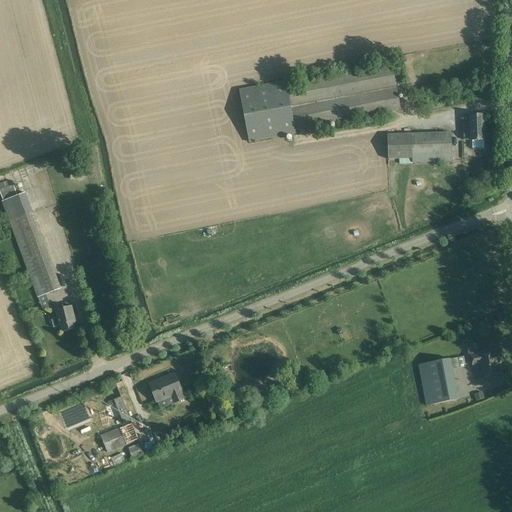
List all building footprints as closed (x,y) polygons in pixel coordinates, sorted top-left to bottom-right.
[(400,110),(391,65),(286,85),(285,81),(239,90),(249,143),(295,134),(295,130),(400,110)] [(470,124),(470,132),(463,132),(463,140),(471,140),(471,141),(484,140),(483,123),(483,115),(470,115),(470,124)] [(452,162),(451,133),(387,135),(388,159),(412,158),(412,163),(452,162)] [(70,176),(84,177),(85,168),(71,167),(70,176)] [(7,182),(0,184),(0,192),(3,200),(2,200),(8,219),(37,296),(60,287),(32,210),(25,191),(16,195),(13,186),(9,187),(7,182)] [(57,318),(51,320),(53,328),(59,326),(61,333),(77,329),(75,319),(71,305),(55,309),(57,318)] [(498,358),(496,349),(479,353),(479,354),(470,356),(472,365),(481,364),(483,377),(499,374),(496,359),(498,358)] [(457,400),(450,359),(418,365),(426,406),(457,400)] [(182,392),(174,374),(149,384),(157,402),(172,396),(175,403),(183,400),(180,393),(182,392)] [(484,399),(482,392),(474,395),(475,401),(484,399)] [(131,421),(121,397),(114,400),(124,424),(131,421)] [(230,406),(228,412),(235,415),(237,408),(230,406)] [(138,440),(132,424),(101,436),(107,452),(138,440)] [(143,454),(140,445),(129,450),(132,458),(143,454)]
